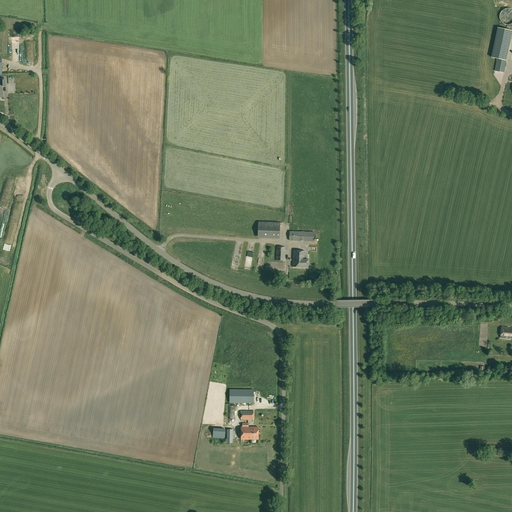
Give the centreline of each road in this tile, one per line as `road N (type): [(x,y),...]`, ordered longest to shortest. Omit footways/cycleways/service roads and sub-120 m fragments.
road 1 (trunk): [(352,511),(348,0)]
road 2 (unclassified): [(281,511),(280,334),(58,213),(48,193),(57,167)]
road 3 (unclassified): [(337,304),(268,300),(208,281),(171,261),(57,167)]
road 4 (unclassified): [(511,306),(372,304)]
